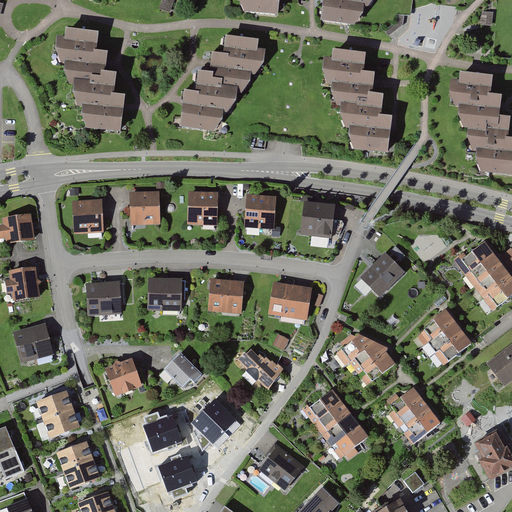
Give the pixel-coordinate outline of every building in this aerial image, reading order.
[(242,0),(246,16),(280,20),(282,0),(242,0)] [(325,0),(322,24),(355,28),(367,9),(370,10),(375,0),(325,0)] [(480,19),(478,33),(490,34),(491,20),(480,19)] [(381,37),(387,44),(406,29),(400,22),(381,37)] [(83,139),(116,142),(121,106),(110,103),(112,83),(101,82),(104,61),(93,61),(96,42),(62,37),(61,46),(53,45),(51,58),(65,59),(60,80),(73,82),(68,102),(82,103),(77,123),(83,139)] [(186,95),(181,131),(215,136),(223,126),(226,116),(230,117),(239,97),(245,97),(253,79),(257,80),(269,54),(259,52),(261,44),(228,40),(225,57),(215,56),(212,77),(199,75),(197,96),(186,95)] [(356,155),(390,159),(394,122),(383,120),(387,100),(375,97),(377,77),(366,75),(369,57),(335,53),(334,60),(325,59),(330,88),(334,88),(338,110),(342,110),(346,132),(351,133),(356,155)] [(479,182),(511,185),(511,147),(506,147),(509,126),(497,125),(500,105),(489,105),(491,85),(458,81),(456,88),(449,88),(452,116),(457,116),(461,137),(466,138),(471,164),(474,164),(479,182)] [(248,197),(248,204),(246,230),(271,231),(276,228),(278,199),(248,197)] [(127,234),(158,233),(157,200),(126,200),(127,234)] [(185,200),(183,234),(215,236),(217,202),(185,200)] [(306,202),(303,236),(334,239),(338,206),(306,202)] [(69,210),(71,243),(101,241),(100,208),(69,210)] [(0,222),(1,229),(0,228),(0,241),(1,241),(2,247),(31,243),(30,239),(33,239),(32,228),(28,229),(27,218),(0,221),(0,222)] [(511,299),(511,280),(485,245),(466,259),(463,254),(452,262),(492,315),(511,299)] [(500,258),(511,274),(511,252),(510,250),(500,258)] [(361,280),(381,300),(404,277),(384,257),(361,280)] [(4,275),(5,282),(0,282),(0,287),(2,297),(7,297),(8,303),(36,298),(34,288),(36,288),(34,278),(32,278),(30,270),(4,275)] [(146,288),(145,319),(178,320),(178,309),(182,309),(183,289),(146,288)] [(207,289),(204,321),(239,324),(241,292),(207,289)] [(83,293),(85,325),(119,324),(118,312),(122,312),(121,292),(83,293)] [(270,292),(265,325),(305,330),(309,298),(270,292)] [(313,303),(310,314),(317,316),(320,305),(313,303)] [(446,368),(473,347),(446,313),(417,339),(425,349),(428,346),(446,368)] [(337,320),(346,323),(348,318),(339,315),(337,320)] [(8,335),(16,367),(50,358),(41,327),(8,335)] [(359,382),(367,388),(395,368),(385,356),(388,353),(357,337),(355,342),(351,337),(340,345),(343,350),(335,355),(345,369),(349,365),(357,376),(362,373),(365,377),(359,382)] [(272,356),(281,360),(286,349),(277,345),(272,356)] [(511,349),(487,368),(505,392),(511,386),(511,349)] [(265,399),(280,379),(276,373),(274,374),(269,369),(268,371),(263,366),(261,368),(256,364),(255,366),(248,360),(244,364),(241,363),(234,370),(265,399)] [(162,379),(180,396),(187,389),(191,393),(199,384),(177,363),(162,379)] [(101,378),(110,404),(138,394),(129,368),(118,372),(113,370),(111,375),(101,378)] [(402,437),(411,448),(438,426),(435,423),(438,420),(434,416),(432,418),(426,411),(429,409),(424,403),(422,405),(418,400),(420,399),(416,393),(414,394),(412,391),(398,402),(395,398),(387,404),(394,413),(388,418),(397,429),(402,425),(407,432),(402,437)] [(31,403),(39,426),(32,429),(38,444),(46,441),(77,430),(62,392),(31,403)] [(365,443),(362,439),(365,436),(361,431),(358,433),(354,427),(356,426),(351,420),(349,422),(345,416),(347,413),(343,407),(341,409),(337,404),(339,402),(334,395),(332,397),(330,394),(307,413),(305,410),(300,413),(307,424),(313,421),(316,425),(311,428),(317,436),(322,432),(324,436),(320,441),(328,452),(333,449),(346,464),(355,458),(352,453),(365,443)] [(218,399),(210,403),(214,410),(222,405),(218,399)] [(195,479),(233,439),(229,435),(236,428),(219,412),(210,421),(204,415),(171,448),(178,454),(171,460),(174,463),(171,465),(187,480),(191,476),(195,479)] [(511,467),(511,453),(499,431),(467,448),(488,482),(511,467)] [(0,437),(0,480),(0,481),(19,473),(18,469),(21,468),(19,463),(15,464),(6,442),(10,440),(7,435),(0,437)] [(65,490),(95,479),(82,442),(51,453),(65,490)] [(282,501),(302,477),(277,456),(280,452),(275,448),(269,456),(272,458),(255,479),(282,501)] [(404,484),(413,496),(424,488),(416,476),(404,484)] [(336,511),(338,507),(321,490),(300,511),(336,511)] [(110,511),(103,492),(72,504),(75,511),(110,511)] [(1,508),(2,511),(26,511),(22,500),(1,508)]
